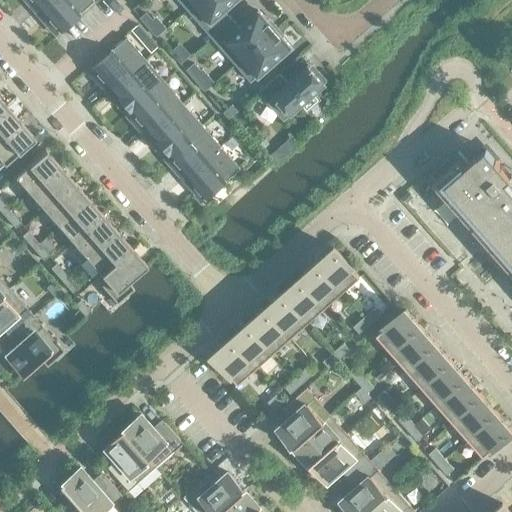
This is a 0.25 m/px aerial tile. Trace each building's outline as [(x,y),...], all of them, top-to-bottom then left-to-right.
[(32,0),(33,1),(29,5),(35,12),(49,0),(32,0)] [(93,0),(49,0),(35,12),(41,19),(46,15),(59,30),(94,0),(93,0)] [(179,0),(188,10),(199,0),(179,0)] [(199,0),(188,10),(212,37),(233,18),(224,9),(234,0),(199,0)] [(241,28),(233,18),(212,37),(236,64),(276,28),(268,19),(267,19),(260,11),(241,28)] [(141,17),(147,25),(153,20),(146,13),(141,17)] [(276,28),(236,64),(251,82),(291,46),(284,38),(276,28)] [(148,35),(141,41),(149,50),(155,45),(148,35)] [(107,93),(146,59),(126,36),(91,67),(105,82),(100,86),(107,93)] [(130,111),(165,80),(146,59),(107,93),(113,100),(117,96),(130,111)] [(316,74),(308,65),(289,82),(280,72),(259,91),(284,119),(301,104),(307,111),(320,99),(315,92),(324,84),(324,83),(327,80),(319,71),(316,74)] [(145,136),(184,102),(165,80),(130,111),(143,125),(138,129),(145,136)] [(227,101),(221,106),(229,115),(235,110),(227,101)] [(168,154),(203,123),(184,102),(145,136),(151,144),(156,140),(168,154)] [(0,108),(0,136),(19,120),(5,104),(0,108)] [(0,136),(0,167),(34,137),(19,120),(0,136)] [(222,145),(203,123),(168,154),(181,168),(176,172),(183,179),(222,145)] [(207,198),(241,167),(222,145),(183,179),(189,187),(194,183),(207,198)] [(455,153),(431,174),(511,265),(511,270),(505,277),(511,285),(511,176),(486,148),(466,165),(455,153)] [(14,176),(29,192),(60,165),(45,149),(14,176)] [(29,192),(43,209),(74,182),(60,165),(29,192)] [(43,209),(57,225),(88,198),(74,182),(43,209)] [(57,225),(72,241),(102,214),(88,198),(57,225)] [(0,210),(4,215),(10,210),(0,199),(0,210)] [(10,210),(4,215),(15,228),(21,222),(10,210)] [(72,241),(86,257),(117,230),(102,214),(72,241)] [(22,235),(33,247),(38,242),(27,230),(22,235)] [(86,257),(100,273),(100,274),(131,246),(117,230),(86,257)] [(38,242),(33,247),(43,260),(49,255),(38,242)] [(100,274),(100,273),(94,278),(116,303),(133,288),(127,281),(146,264),(131,246),(100,274)] [(334,246),(316,262),(342,291),(360,276),(334,246)] [(50,267),(61,280),(67,275),(56,262),(50,267)] [(316,262),(299,277),(325,307),(342,291),(316,262)] [(67,275),(61,280),(72,292),(78,287),(67,275)] [(0,294),(9,287),(0,277),(0,294)] [(299,277),(282,292),(308,322),(325,307),(299,277)] [(0,327),(4,324),(12,332),(33,314),(9,287),(0,294),(0,327)] [(282,292),(264,308),(290,337),(308,322),(282,292)] [(74,304),(86,317),(91,312),(80,299),(74,304)] [(374,307),(364,317),(370,323),(380,314),(374,307)] [(264,308),(247,323),(273,352),(290,337),(264,308)] [(377,334),(392,352),(422,326),(406,308),(377,334)] [(33,314),(12,332),(21,342),(4,356),(20,374),(40,357),(46,365),(64,349),(33,314)] [(370,323),(364,317),(353,326),(359,333),(370,323)] [(247,323),(230,338),(256,368),(273,352),(247,323)] [(392,352),(407,369),(437,343),(422,326),(392,352)] [(256,368),(230,338),(212,353),(238,383),(256,368)] [(344,342),(333,351),(339,358),(350,349),(344,342)] [(407,369),(423,387),(452,361),(437,343),(407,369)] [(339,358),(333,351),(323,360),(329,367),(339,358)] [(423,387),(438,404),(467,378),(452,361),(423,387)] [(349,372),(358,382),(365,376),(356,366),(349,372)] [(306,368),(295,377),(301,384),(312,374),(306,368)] [(358,382),(362,386),(368,393),(374,387),(365,376),(358,382)] [(301,384),(295,377),(285,386),(291,393),(301,384)] [(438,404),(453,421),(483,395),(467,378),(438,404)] [(371,397),(368,393),(362,386),(355,392),(365,403),(371,397)] [(278,428),(294,447),(331,414),(307,387),(286,405),(295,414),(278,428)] [(378,395),(387,406),(394,400),(385,389),(378,395)] [(268,401),(274,408),(284,399),(278,392),(268,401)] [(453,421),(468,439),(498,413),(483,395),(453,421)] [(399,419),(408,429),(415,423),(405,413),(399,419)] [(511,428),(498,413),(468,439),(483,456),(511,430),(511,428)] [(142,414),(124,429),(156,466),(183,442),(165,422),(156,430),(142,414)] [(294,447),(310,465),(347,432),(331,414),(294,447)] [(415,423),(408,429),(417,440),(424,434),(415,423)] [(156,466),(124,429),(106,445),(120,461),(111,470),(129,490),(156,466)] [(342,468),(350,477),(371,460),(371,459),(347,432),(310,465),(326,482),(342,468)] [(429,453),(438,464),(445,458),(436,447),(429,453)] [(342,500),(351,511),(365,511),(394,487),(375,464),(384,457),(379,452),(371,459),(371,460),(350,477),(358,486),(342,500)] [(445,458),(438,464),(447,474),(454,468),(445,458)] [(81,467),(63,483),(80,502),(72,509),(74,511),(103,511),(123,495),(105,475),(96,483),(81,467)] [(184,495),(199,511),(220,511),(245,490),(229,472),(213,486),(205,477),(184,495)] [(416,511),(394,487),(365,511),(416,511)] [(220,511),(256,511),(261,508),(245,490),(220,511)] [(511,511),(503,503),(492,511),(511,511)]
